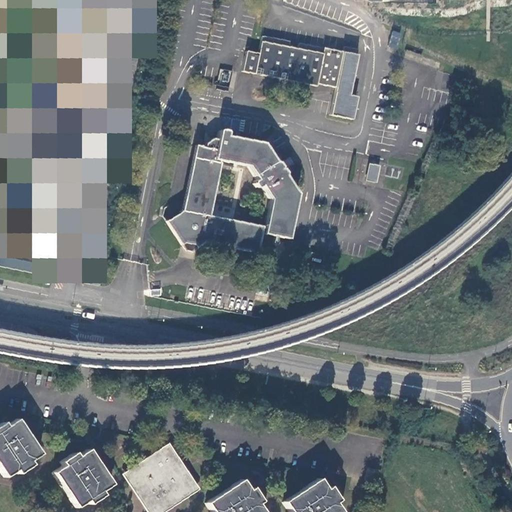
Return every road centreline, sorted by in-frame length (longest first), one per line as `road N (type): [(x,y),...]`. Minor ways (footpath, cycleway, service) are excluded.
road 1 (secondary): [(410,385),(0,303)]
road 2 (secondary): [(410,385),(467,404),(511,446)]
